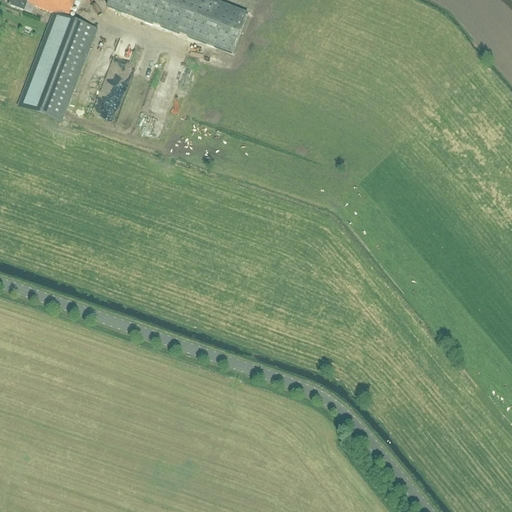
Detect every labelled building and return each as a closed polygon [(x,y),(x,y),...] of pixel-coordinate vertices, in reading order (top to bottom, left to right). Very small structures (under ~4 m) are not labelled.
[(42,11),(46,0),(10,0),(8,5),(24,11),(27,5),(42,11)] [(46,0),(42,11),(55,16),(20,106),(61,122),(97,30),(68,19),(72,10),(75,12),(79,2),(75,0),(46,0)] [(100,0),(108,3),(107,7),(149,25),(157,6),(142,0),(100,0)] [(138,51),(136,54),(107,42),(103,53),(165,79),(168,71),(154,65),(157,59),(138,51)] [(101,58),(100,63),(112,66),(113,62),(101,58)]
